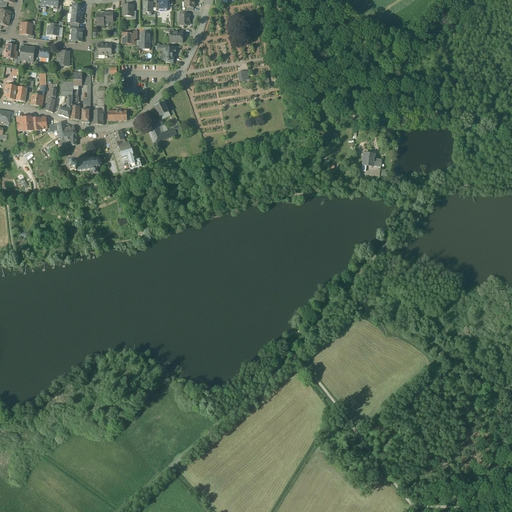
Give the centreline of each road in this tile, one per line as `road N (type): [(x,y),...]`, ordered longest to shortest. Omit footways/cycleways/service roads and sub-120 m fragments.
road 1 (track): [(462,511),(411,506),(294,357)]
road 2 (residential): [(89,0),(88,47),(10,38)]
road 3 (track): [(124,181),(90,196),(9,204)]
